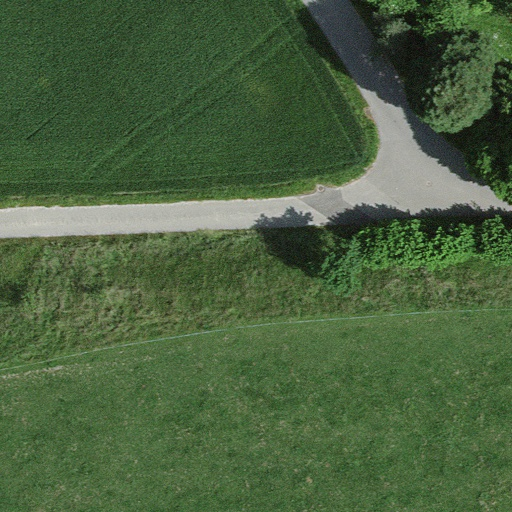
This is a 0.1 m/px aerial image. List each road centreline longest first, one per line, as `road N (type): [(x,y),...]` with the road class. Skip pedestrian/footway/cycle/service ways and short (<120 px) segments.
road 1 (track): [(0,217),(444,200)]
road 2 (unclassified): [(324,0),(444,200)]
